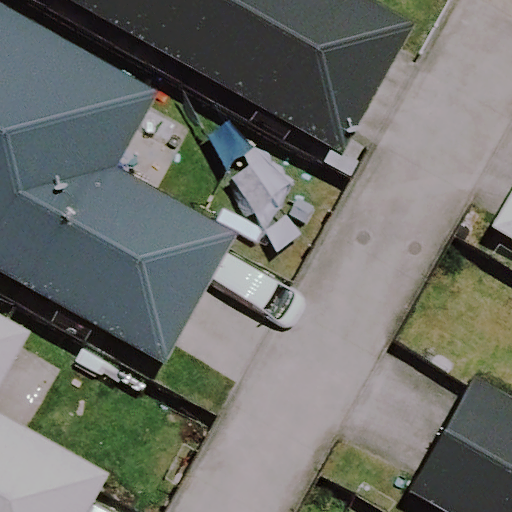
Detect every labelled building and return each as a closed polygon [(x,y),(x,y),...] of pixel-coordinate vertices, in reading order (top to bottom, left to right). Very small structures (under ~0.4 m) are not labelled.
[(387,0),(57,0),(334,156),(413,15),(387,0)] [(148,101),(0,17),(0,278),(157,367),(225,246),(104,178),(148,101)] [(511,195),(488,234),(511,249),(511,195)] [(0,381),(23,339),(0,326),(0,511),(88,511),(105,482),(0,424),(0,381)] [(511,511),(511,411),(475,390),(410,502),(427,511),(511,511)]
